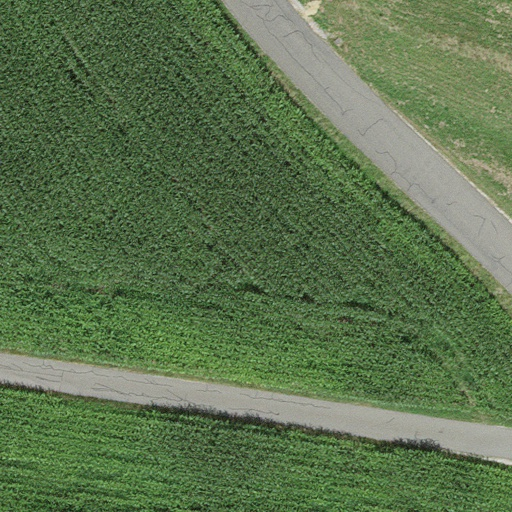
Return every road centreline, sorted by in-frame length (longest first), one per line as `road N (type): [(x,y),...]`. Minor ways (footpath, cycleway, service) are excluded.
road 1 (residential): [(511,426),(0,357)]
road 2 (unclassified): [(511,266),(447,175),(289,0)]
